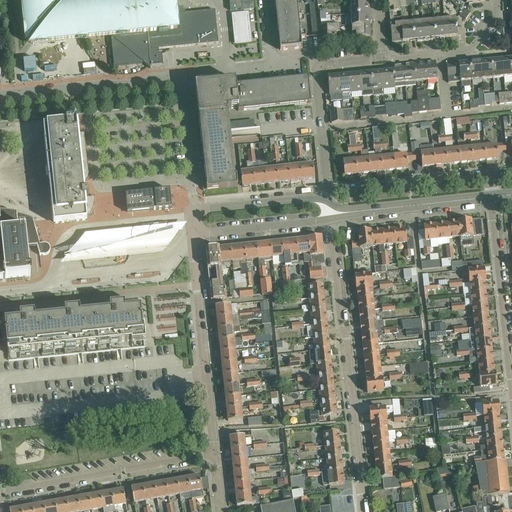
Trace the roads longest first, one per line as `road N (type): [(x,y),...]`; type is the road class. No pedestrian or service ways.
road 1 (residential): [(361,511),(330,220)]
road 2 (residential): [(215,454),(193,233)]
road 3 (residential): [(215,454),(0,492)]
road 4 (residential): [(490,197),(511,393)]
road 5 (residential): [(0,96),(179,77)]
road 6 (residential): [(487,175),(327,191)]
road 7 (residential): [(377,60),(469,51),(498,15),(497,0)]
road 8 (residential): [(193,233),(330,220)]
road 9 (residential): [(355,211),(490,197)]
road 10 (residential): [(194,211),(179,77)]
road 11 (residential): [(322,198),(194,211)]
road 12 (residential): [(327,191),(311,65)]
